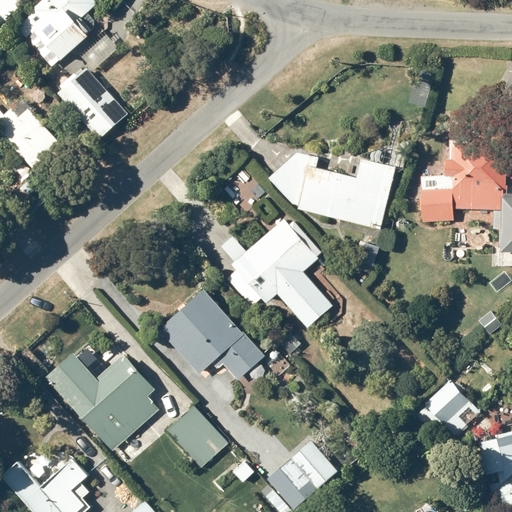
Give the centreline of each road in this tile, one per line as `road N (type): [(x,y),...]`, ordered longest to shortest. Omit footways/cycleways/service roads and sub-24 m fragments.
road 1 (residential): [(0,309),(317,21)]
road 2 (residential): [(317,21),(511,28)]
